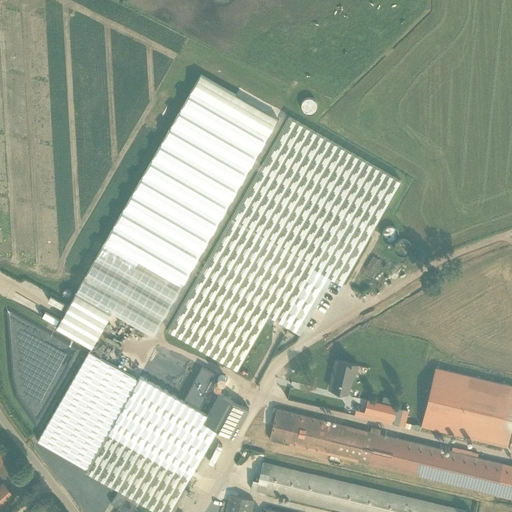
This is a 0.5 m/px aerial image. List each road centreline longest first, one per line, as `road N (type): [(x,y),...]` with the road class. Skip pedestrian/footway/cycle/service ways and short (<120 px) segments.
road 1 (unclassified): [(379,296),(284,359),(195,511)]
road 2 (track): [(511,232),(429,263),(379,296)]
road 3 (unclassified): [(0,403),(74,511)]
